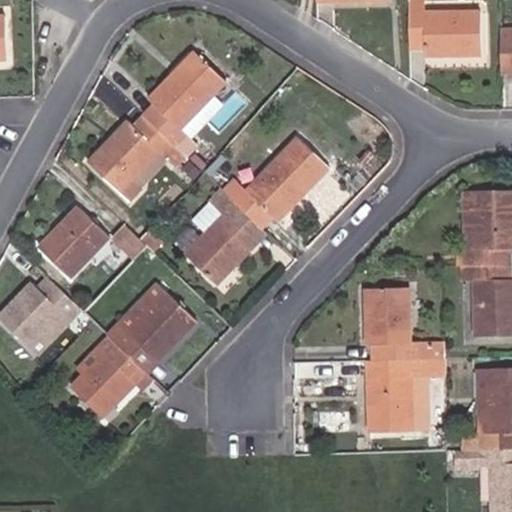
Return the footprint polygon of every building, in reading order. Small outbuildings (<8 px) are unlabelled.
[(482,56),(482,11),(425,12),(424,0),(409,0),(410,50),(425,50),(425,57),(482,56)] [(0,60),(9,60),(6,16),(0,16),(0,60)] [(511,29),(502,29),(502,74),(511,73),(511,29)] [(214,96),(227,81),(195,51),(148,99),(155,105),(144,117),(177,148),(188,137),(181,130),(214,96)] [(191,140),(224,105),(214,96),(181,130),(188,137),(177,148),(187,158),(188,159),(199,147),(191,140)] [(121,193),(159,153),(166,160),(177,148),(144,117),(133,128),(127,122),(89,162),(121,193)] [(278,222),(329,168),(297,137),(245,192),(234,181),(223,192),(261,228),(272,217),(278,222)] [(129,201),(167,161),(176,169),(187,158),(177,148),(166,160),(159,153),(121,193),(129,201)] [(218,285),(267,234),(261,228),(223,192),(212,204),(224,215),(207,232),(186,255),(218,285)] [(511,249),(511,192),(464,193),(466,250),(459,250),(459,267),(463,267),(511,266),(511,250),(511,249)] [(207,232),(224,215),(212,204),(195,221),(207,232)] [(72,279),(112,238),(79,206),(39,247),(72,279)] [(147,247),(126,226),(114,239),(135,260),(147,247)] [(511,335),(511,279),(511,266),(463,267),(463,280),(474,280),(476,336),(511,335)] [(0,318),(30,347),(62,314),(72,323),(74,325),(85,314),(47,277),(36,289),(30,283),(0,314),(0,318)] [(158,363),(198,322),(158,283),(109,337),(144,370),(155,359),(158,363)] [(412,342),(411,288),(365,289),(367,346),(373,346),(373,361),(445,359),(445,342),(412,342)] [(40,356),(72,323),(62,314),(30,347),(40,356)] [(144,370),(109,337),(77,370),(83,376),(72,388),(104,419),(137,385),(143,391),(154,380),(144,370)] [(431,431),(429,377),(445,377),(445,359),(373,361),(374,379),(368,379),(370,433),(431,431)] [(511,368),(477,369),(479,431),(464,432),(465,450),(473,450),(511,449),(511,368)] [(511,511),(511,449),(473,450),(474,466),(482,466),(490,466),(491,501),(491,511),(511,511)] [(491,501),(490,466),(482,466),(483,502),(491,501)]
